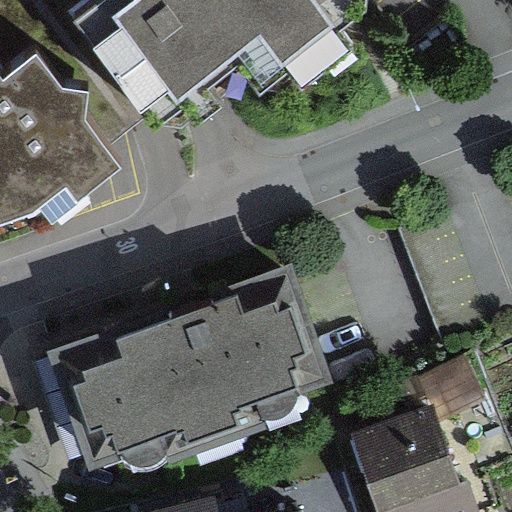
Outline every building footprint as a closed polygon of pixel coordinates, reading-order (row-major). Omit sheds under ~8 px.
[(150,0),(120,0),(69,38),(148,144),(175,124),(187,140),(235,105),(247,121),(334,57),(332,54),(347,43),(351,0),(152,0),(151,1),(150,0)] [(4,76),(0,70),(0,225),(37,212),(69,187),(79,200),(125,164),(89,119),(92,90),(63,86),(36,52),(4,76)] [(285,259),(53,336),(90,445),(128,432),(131,440),(295,386),(292,377),(321,368),(285,259)] [(430,412),(359,435),(383,511),(472,511),(465,488),(455,491),(430,412)] [(239,511),(236,498),(175,511),(239,511)]
